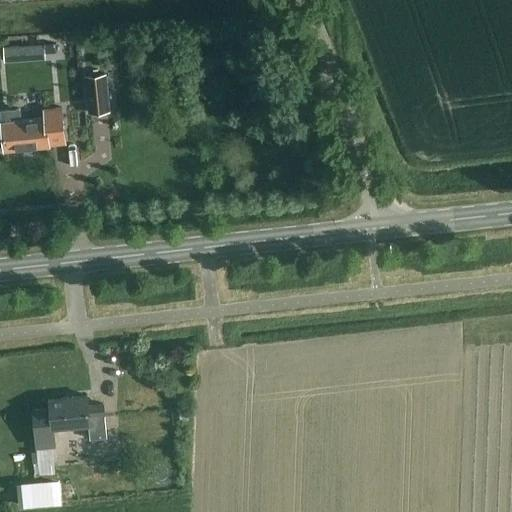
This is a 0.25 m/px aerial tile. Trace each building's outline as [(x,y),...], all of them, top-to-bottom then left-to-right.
[(45,44),(4,47),(4,61),(46,58),(45,52),(45,44)] [(56,44),(45,44),(45,52),(57,51),(56,44)] [(110,113),(105,75),(86,77),(90,115),(110,113)] [(44,116),(21,119),(19,107),(0,110),(0,118),(4,150),(48,145),(47,137),(63,135),(60,106),(43,108),(44,116)] [(34,408),(37,445),(55,443),(54,424),(88,421),(89,441),(106,439),(103,402),(88,403),(87,395),(50,398),(51,406),(34,408)]
